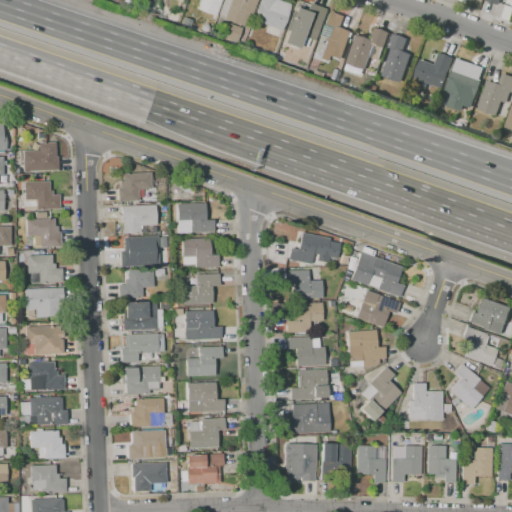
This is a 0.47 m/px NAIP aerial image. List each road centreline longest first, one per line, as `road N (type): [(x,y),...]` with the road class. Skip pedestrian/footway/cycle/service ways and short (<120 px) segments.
road 1 (tertiary): [(0,97),(511,280)]
road 2 (motorway): [(511,181),(0,4)]
road 3 (residential): [(97,511),(84,127)]
road 4 (residential): [(259,509),(248,209),(254,188)]
road 5 (residential): [(97,510),(381,511)]
road 6 (motorway): [(0,51),(258,140)]
road 7 (motorway): [(258,140),(511,230)]
